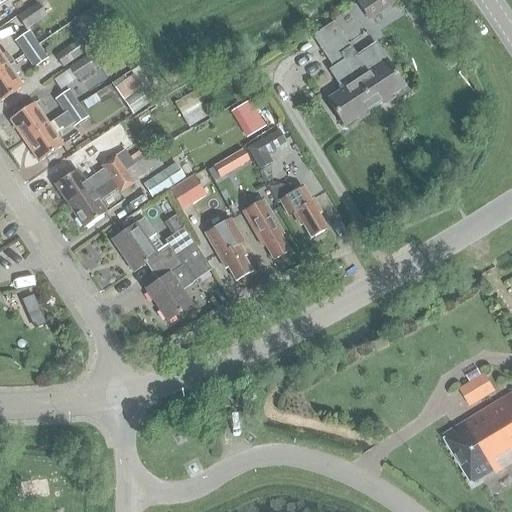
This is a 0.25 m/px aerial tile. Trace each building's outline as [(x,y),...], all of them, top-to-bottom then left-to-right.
[(360,0),(359,1),(369,18),(394,4),(391,0),(360,0)] [(17,18),(25,30),(46,16),(37,4),(17,18)] [(341,35),(333,23),(312,36),(320,49),(341,35)] [(90,46),(101,38),(94,29),(84,36),(90,46)] [(37,46),(29,34),(17,42),(25,54),(37,46)] [(341,35),(320,49),(328,61),(339,54),(349,47),(341,35)] [(76,42),(54,56),(62,67),(83,53),(76,42)] [(25,54),(34,67),(46,59),(37,46),(25,54)] [(353,76),(373,108),(402,90),(385,63),(374,46),(356,58),(349,47),(339,54),(343,61),(346,65),(353,76)] [(0,71),(8,66),(7,65),(12,61),(6,52),(0,55),(0,54),(0,71)] [(343,61),(339,54),(328,61),(333,68),(343,61)] [(99,67),(91,56),(69,70),(77,82),(93,71),(99,67)] [(343,127),(373,108),(353,76),(346,65),(343,61),(333,68),(328,71),(339,87),(344,84),(346,88),(340,92),(326,101),(343,127)] [(13,62),(8,66),(0,71),(0,102),(22,87),(15,76),(20,73),(13,62)] [(131,116),(152,102),(133,75),(121,83),(131,97),(122,103),(131,116)] [(78,105),(69,92),(57,101),(66,114),(78,105)] [(194,93),(174,105),(188,128),(208,116),(194,93)] [(249,138),(265,128),(249,103),(233,113),(249,138)] [(24,142),(48,125),(34,104),(10,120),(24,142)] [(78,105),(66,114),(48,125),(24,142),(38,162),(62,146),(55,135),(73,124),(75,127),(87,118),(78,105)] [(162,129),(155,119),(134,133),(141,143),(162,129)] [(248,150),(260,171),(272,164),(267,155),(286,144),(279,132),(248,150)] [(54,185),(68,206),(125,168),(138,160),(131,150),(127,153),(125,150),(101,166),(104,170),(87,182),(78,169),(54,185)] [(153,152),(139,161),(134,164),(142,177),(161,165),(161,164),(153,152)] [(236,156),(220,166),(227,177),(242,168),(236,156)] [(125,168),(68,206),(83,227),(107,211),(99,199),(116,187),(119,192),(142,177),(134,164),(139,161),(138,160),(125,168)] [(205,170),(227,208),(241,200),(230,180),(228,181),(218,163),(205,170)] [(166,169),(143,185),(152,200),(176,184),(166,169)] [(194,176),(170,191),(183,211),(207,197),(194,176)] [(303,190),(281,202),(288,214),(292,212),(300,226),(303,225),(311,238),(326,230),(315,211),(318,209),(313,200),(310,202),(303,190)] [(257,232),(254,234),(262,248),(265,246),(273,260),(289,251),(278,233),(281,232),(264,201),(245,211),(257,232)] [(145,264),(151,273),(193,244),(186,233),(163,248),(143,220),(112,242),(133,273),(145,264)] [(219,255),(217,256),(225,269),(228,267),(236,281),(251,273),(241,255),(244,253),(239,244),(243,241),(230,220),(207,234),(219,255)] [(151,273),(158,282),(146,292),(166,322),(191,305),(181,291),(211,270),(193,244),(151,273)] [(27,300),(25,306),(28,311),(33,313),(39,311),(41,305),(38,300),(33,298),(27,300)] [(45,324),(40,312),(29,316),(35,328),(45,324)] [(458,391),(469,408),(495,392),(484,375),(458,391)] [(511,395),(443,438),(472,487),(494,473),(496,476),(511,465),(511,395)]
